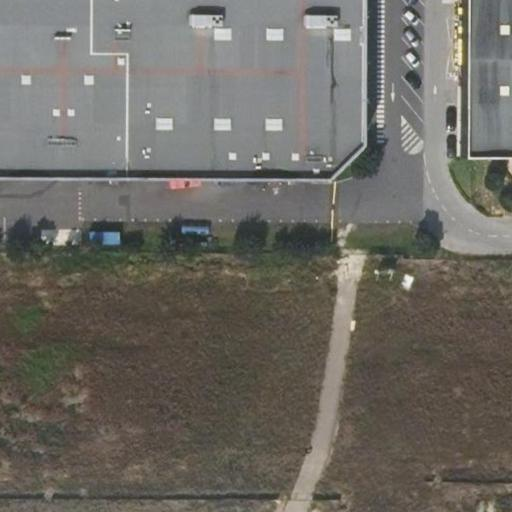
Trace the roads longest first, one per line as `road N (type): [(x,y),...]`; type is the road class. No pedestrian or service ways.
road 1 (unclassified): [(402,470),(0,467)]
road 2 (unclassified): [(402,470),(419,196)]
